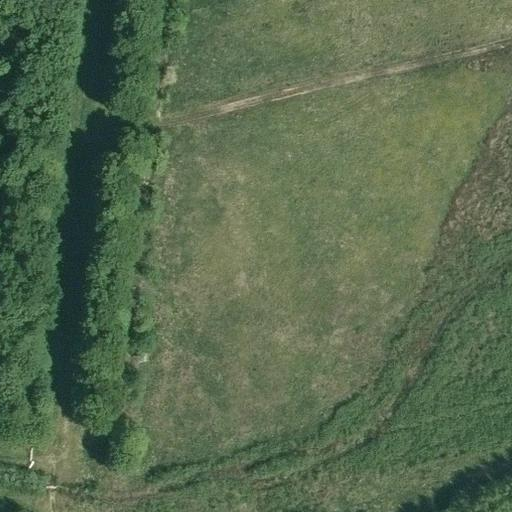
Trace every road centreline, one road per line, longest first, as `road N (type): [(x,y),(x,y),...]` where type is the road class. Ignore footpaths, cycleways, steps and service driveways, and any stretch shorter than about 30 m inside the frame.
road 1 (track): [(511,40),(89,136)]
road 2 (track): [(59,511),(56,421),(89,136)]
